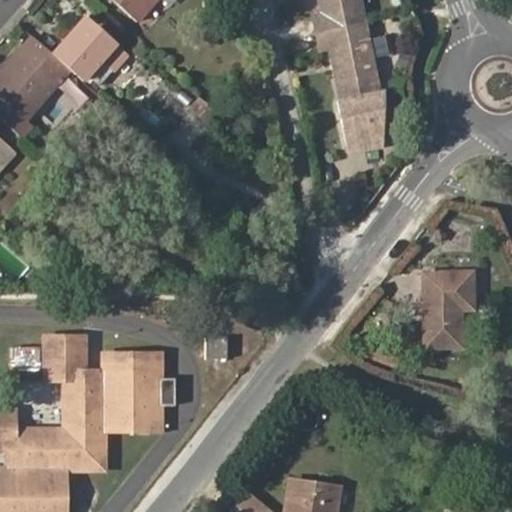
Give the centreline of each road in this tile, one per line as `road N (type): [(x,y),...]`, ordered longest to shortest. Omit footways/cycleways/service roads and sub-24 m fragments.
road 1 (residential): [(471,119),(359,273),(164,511)]
road 2 (track): [(359,273),(312,226),(264,0)]
